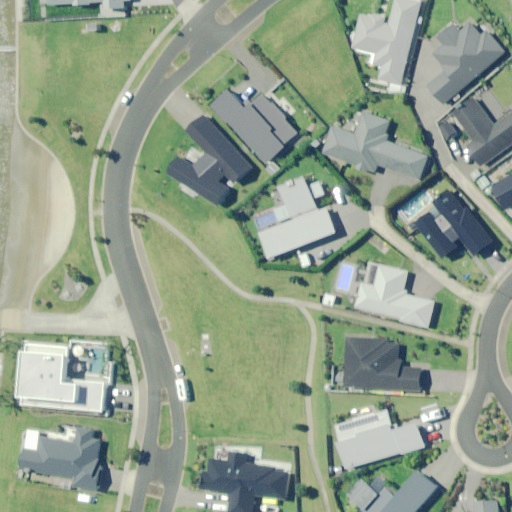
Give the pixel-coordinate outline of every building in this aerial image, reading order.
[(424,3),(412,0),(398,0),(394,19),(376,15),(375,17),(364,15),(356,48),(379,53),(377,64),(385,66),(382,79),(404,85),(424,3)] [(484,36),(473,23),(463,32),(457,25),(441,38),(447,45),(436,54),(450,70),(432,86),(448,104),(508,52),(490,31),(484,36)] [(250,107),(233,89),(214,107),(269,165),(289,147),(288,145),(302,132),(265,93),(250,107)] [(511,113),(496,125),(476,97),(454,112),(476,142),(470,146),(485,167),(511,147),(511,113)] [(237,182),(255,165),(207,111),(188,128),(208,150),(195,162),(181,153),(169,171),(221,204),(232,186),(221,179),(228,173),(237,182)] [(359,166),(358,168),(371,173),(372,170),(379,173),(381,165),(423,181),(432,157),(387,140),(393,122),(367,112),(358,135),(336,127),(326,153),(359,166)] [(511,176),(496,185),(511,212),(511,211),(511,176)] [(297,220),(322,211),(317,198),(328,194),(323,182),(313,186),(309,177),(284,187),(297,220)] [(436,203),(446,215),(440,220),(434,212),(419,223),(450,262),(463,252),(458,245),(465,240),(482,261),(500,247),(470,208),(468,210),(452,190),(436,203)] [(322,211),(297,220),(264,233),(274,258),(340,232),(331,207),(322,211)] [(432,328),(438,302),(410,295),(411,290),(407,289),(411,272),(383,265),(378,286),(365,283),(359,307),(404,318),(403,321),(432,328)] [(426,394),(427,367),(404,365),(405,359),(400,359),(402,339),(345,336),(341,393),(402,397),(403,392),(426,394)] [(395,425),(391,410),(337,424),(349,468),(429,447),(421,418),(395,425)] [(74,489),(104,494),(109,463),(103,462),(106,440),(97,439),(99,430),(78,427),(75,442),(41,436),(38,451),(23,448),(19,473),(75,483),(74,489)] [(250,454),(234,452),(232,462),(213,459),(209,491),(235,494),(232,511),(256,511),(259,496),(289,500),(292,473),(278,471),(279,468),(249,464),(250,454)] [(423,472),(400,498),(379,479),(373,486),(365,479),(351,495),(369,510),(367,511),(420,511),(441,488),(423,472)] [(503,511),(502,501),(479,502),(479,511),(503,511)]
